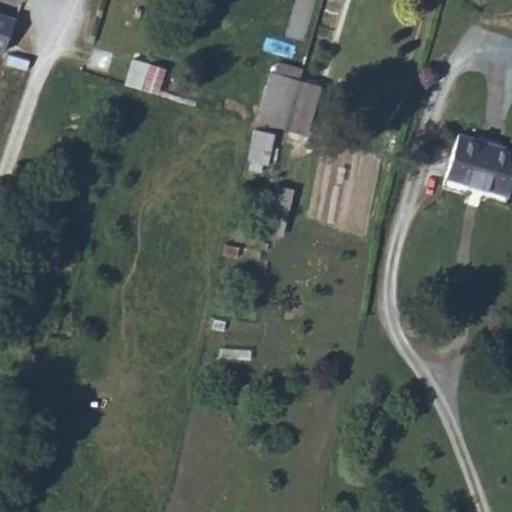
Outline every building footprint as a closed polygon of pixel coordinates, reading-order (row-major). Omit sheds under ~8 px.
[(0,11),(0,46),(9,50),(19,18),(0,11)] [(143,89),(152,63),(135,58),(126,84),(136,87),(141,89),(143,89)] [(283,129),(297,80),(269,72),(256,121),(283,129)] [(283,129),(303,134),(316,85),(297,80),(283,129)] [(267,165),(276,132),(255,126),(246,159),(267,165)] [(511,152),(465,138),(449,191),(511,209),(511,152)] [(31,339),(21,337),(17,355),(27,357),(31,339)]
